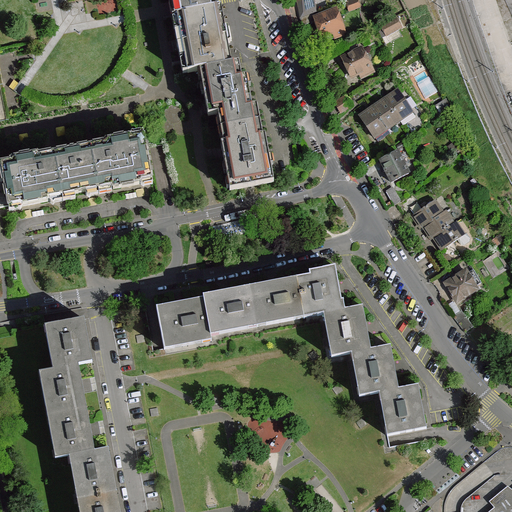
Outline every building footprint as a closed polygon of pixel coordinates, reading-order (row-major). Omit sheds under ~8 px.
[(217,0),(171,0),(173,10),(175,17),(177,17),(219,9),(217,1),(217,0)] [(360,7),(357,0),(356,0),(347,3),(350,11),(360,7)] [(317,21),(316,18),(312,7),(299,12),(304,26),(317,21)] [(219,9),(177,17),(188,73),(200,71),(232,65),(222,8),(219,9)] [(344,35),(336,11),(316,18),(317,21),(323,37),(334,33),(336,38),(344,35)] [(397,18),(382,26),(387,36),(402,28),(397,18)] [(362,49),(343,58),(352,77),(360,74),(363,78),(373,73),(362,49)] [(232,65),(200,71),(209,116),(219,115),(221,129),(260,122),(257,106),(253,107),(247,77),(242,78),(239,64),(232,65)] [(386,101),(399,120),(411,111),(399,92),(386,101)] [(348,101),(345,97),(335,103),(341,113),(351,107),(348,101)] [(374,109),(387,128),(399,120),(386,101),(374,109)] [(446,102),(437,107),(441,113),(449,108),(446,102)] [(374,109),(361,118),(374,136),(387,128),(374,109)] [(411,111),(399,120),(404,125),(415,117),(411,111)] [(260,122),(221,129),(224,143),(221,144),(230,191),(274,183),(266,135),(263,136),(260,122)] [(391,134),(387,128),(374,136),(378,142),(391,134)] [(106,144),(91,148),(99,190),(113,187),(114,189),(140,184),(142,181),(152,180),(147,150),(144,137),(132,140),(129,138),(109,141),(106,144)] [(91,148),(54,154),(63,196),(99,190),(91,148)] [(398,153),(381,161),(391,182),(409,173),(398,153)] [(13,162),(1,165),(9,207),(20,205),(23,207),(48,202),(48,199),(63,196),(54,154),(39,157),(36,155),(34,155),(14,159),(13,162)] [(0,160),(0,208),(9,207),(1,165),(0,160)] [(401,202),(393,189),(387,193),(394,205),(401,202)] [(415,215),(414,216),(422,228),(425,226),(442,214),(434,202),(422,210),(415,215)] [(415,215),(422,210),(418,204),(410,209),(415,215)] [(442,214),(425,226),(433,239),(435,238),(453,225),(445,213),(442,214)] [(456,224),(453,225),(435,238),(444,250),(458,240),(464,236),(456,224)] [(467,234),(464,236),(458,240),(461,245),(465,246),(470,242),(471,239),(467,234)] [(499,243),(496,238),(491,242),(494,247),(499,243)] [(311,277),(297,279),(305,318),(324,315),(345,311),(344,301),(342,301),(336,268),(310,273),(311,277)] [(466,271),(446,283),(457,302),(477,290),(476,287),(482,283),(474,270),(468,274),(466,271)] [(297,279),(250,288),(258,327),(305,318),(297,279)] [(204,297),(204,299),(211,336),(258,327),(250,288),(204,297)] [(204,299),(157,308),(165,350),(212,341),(211,336),(204,299)] [(345,311),(324,315),(332,358),(352,354),(372,350),(363,307),(345,311)] [(474,327),(462,311),(454,317),(466,333),(474,327)] [(93,363),(85,320),(45,327),(53,370),(79,365),(93,363)] [(372,350),(352,354),(360,397),(380,393),(399,390),(391,347),(372,350)] [(79,365),(53,370),(40,372),(48,415),(87,408),(79,365)] [(419,386),(399,390),(380,393),(388,436),(427,429),(419,386)] [(210,398),(212,405),(219,404),(218,397),(210,398)] [(87,408),(48,415),(56,458),(70,456),(95,451),(87,408)] [(95,451),(70,456),(78,499),(117,492),(109,449),(95,451)] [(511,511),(511,491),(509,489),(492,502),(497,508),(492,511),(511,511)] [(121,511),(117,492),(78,499),(80,511),(121,511)]
